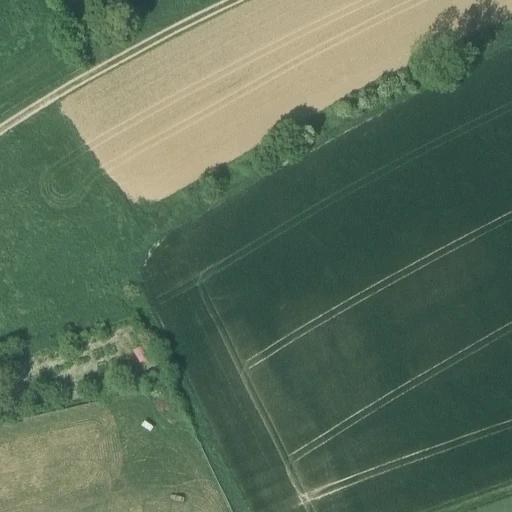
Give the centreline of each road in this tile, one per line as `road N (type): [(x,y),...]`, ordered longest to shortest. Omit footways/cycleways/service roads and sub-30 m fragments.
road 1 (track): [(0,134),(80,81),(240,0)]
road 2 (track): [(131,268),(239,511)]
